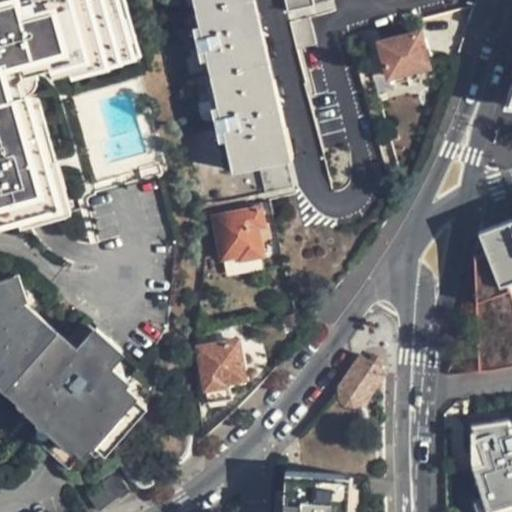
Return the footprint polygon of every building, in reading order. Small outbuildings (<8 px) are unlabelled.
[(140,50),(124,0),(0,0),(0,218),(17,213),(56,201),(26,102),(16,69),(46,60),(50,71),(66,66),(68,72),(140,50)] [(294,186),(251,0),(195,0),(203,37),(198,38),(201,51),(207,49),(221,116),(216,117),(219,131),(225,129),(234,169),(263,163),(269,191),(294,186)] [(329,0),(287,0),(289,9),(329,0)] [(312,16),(292,21),(299,47),(318,42),(312,16)] [(429,65),(422,32),(383,41),(390,74),(429,65)] [(71,207),(38,98),(26,102),(56,201),(17,213),(20,222),(71,207)] [(511,204),(487,212),(511,292),(511,204)] [(266,225),(262,205),(214,215),(223,257),(240,253),(241,259),(265,254),(259,226),(266,225)] [(0,370),(32,399),(34,397),(45,408),(42,410),(76,442),(80,437),(88,444),(91,441),(102,451),(144,406),(121,385),(118,388),(101,373),(114,359),(90,337),(77,350),(22,300),(17,302),(10,277),(0,280),(0,370)] [(224,379),(245,375),(238,340),(202,347),(209,387),(225,384),(224,379)] [(366,400),(385,374),(385,372),(363,356),(341,385),(341,395),(343,400),(351,405),(355,406),(360,404),(366,400)] [(505,457),(505,452),(504,426),(503,420),(500,420),(499,407),(466,409),(466,423),(458,424),(457,427),(453,427),(454,445),(459,445),(460,459),(505,457)] [(341,511),(344,474),(287,473),(283,511),(341,511)]
